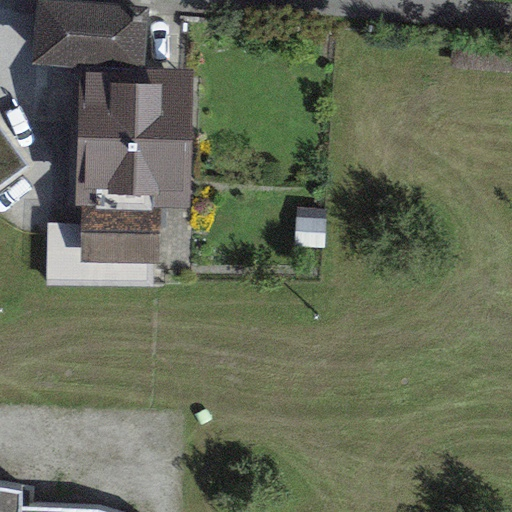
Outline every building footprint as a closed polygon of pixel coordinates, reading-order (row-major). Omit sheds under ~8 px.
[(46,59),(135,62),(136,6),(48,4),(46,59)] [(90,84),(87,182),(179,185),(182,87),(90,84)] [(0,138),(0,177),(18,164),(0,138)] [(149,207),(80,204),(78,226),(47,225),(44,279),(145,284),(149,207)] [(0,511),(149,511),(107,495),(0,490),(0,511)]
